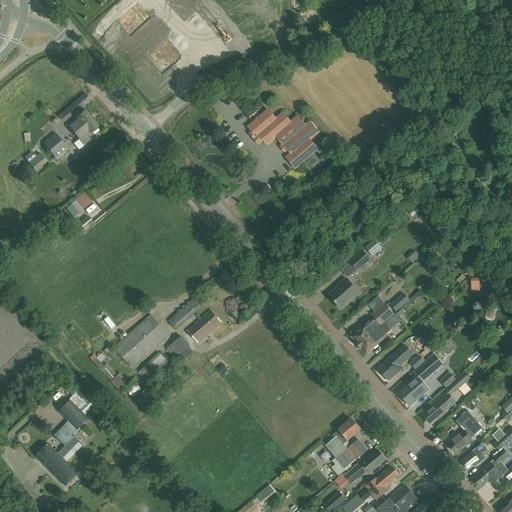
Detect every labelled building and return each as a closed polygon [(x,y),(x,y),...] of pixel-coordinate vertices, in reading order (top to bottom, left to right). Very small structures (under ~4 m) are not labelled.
[(122,17),(114,23),(127,38),(150,19),(137,4),(130,9),(129,8),(121,16),(122,17)] [(207,32),(196,41),(209,56),(219,47),(207,32)] [(168,41),(145,60),(158,75),(181,56),(168,41)] [(98,126),(92,118),(85,110),(76,118),(78,119),(69,126),(79,139),(78,140),(83,146),(92,139),(90,137),(92,136),(90,133),(98,126)] [(309,140),(318,132),(310,122),(305,126),(297,117),(290,123),(282,114),(276,120),(268,111),(251,125),(255,130),(251,133),(257,141),(262,137),(267,143),(276,136),(284,145),(281,147),(285,150),(287,148),(292,153),(287,158),(295,167),(316,149),(309,140)] [(68,149),(54,133),(42,143),(56,159),(68,149)] [(28,162),(36,156),(32,151),(24,158),(28,162)] [(35,172),(47,162),(40,154),(28,164),(35,172)] [(75,202),(66,209),(74,218),(82,211),(81,210),(75,202)] [(94,223),(87,216),(78,224),(84,231),(93,223),(94,223)] [(365,248),(373,256),(382,248),(375,240),(365,248)] [(350,262),(350,263),(358,271),(370,260),(362,251),(350,262)] [(479,267),(475,271),(485,283),(491,278),(493,276),(482,264),(479,267)] [(352,300),(359,294),(346,279),(339,285),(340,286),(329,295),(340,308),(352,299),(352,300)] [(473,292),(483,291),(482,279),(472,280),(473,292)] [(404,293),(390,305),(396,312),(409,300),(404,293)] [(176,330),(201,307),(194,299),(168,322),(176,330)] [(358,346),(380,327),(379,326),(393,313),(385,304),(372,316),(374,318),(352,337),(356,342),(355,342),(358,346)] [(197,344),(221,323),(211,311),(187,331),(197,344)] [(377,341),(386,334),(401,321),(395,314),(380,327),(358,346),(361,349),(362,349),(366,354),(379,343),(377,341)] [(131,368),(168,336),(151,316),(114,348),(131,368)] [(189,345),(181,336),(167,348),(174,357),(189,345)] [(441,347),(448,355),(456,348),(449,340),(441,347)] [(402,369),(400,366),(413,355),(404,345),(378,368),(389,381),(402,369)] [(111,359),(116,355),(109,347),(104,351),(111,359)] [(160,353),(144,367),(139,372),(143,376),(148,372),(152,377),(168,362),(160,353)] [(420,401),(418,398),(423,393),(419,388),(423,384),(422,383),(443,365),(434,354),(413,373),(417,378),(413,381),(412,380),(398,392),(410,405),(414,402),(416,404),(420,401)] [(410,364),(415,370),(424,361),(419,355),(410,364)] [(502,381),(487,365),(478,373),(493,389),(502,381)] [(122,387),(128,381),(119,372),(114,378),(122,387)] [(450,386),(455,392),(470,379),(465,373),(450,386)] [(61,395),(72,389),(69,382),(58,387),(61,395)] [(134,394),(142,387),(137,383),(130,390),(134,394)] [(446,413),(444,411),(455,402),(446,392),(421,414),(430,424),(436,419),(437,420),(446,413)] [(69,422),(55,436),(65,446),(66,447),(67,446),(76,437),(75,437),(73,435),(78,431),(89,420),(71,401),(59,412),(69,422)] [(464,431),(448,445),(455,453),(461,448),(463,450),(473,441),(470,438),(483,428),(468,411),(456,421),(464,431)] [(358,440),(352,445),(347,450),(342,444),(346,440),(347,441),(355,435),(354,434),(360,429),(352,420),(344,426),(344,425),(338,430),(334,434),(333,436),(334,438),(325,446),(336,458),(333,460),(336,464),(331,468),(338,476),(346,470),(345,469),(366,451),(358,440)] [(502,428),(496,433),(500,437),(506,432),(502,428)] [(511,429),(505,435),(494,446),(499,451),(511,439),(511,429)] [(65,446),(58,454),(60,456),(66,462),(84,445),(76,436),(75,437),(76,437),(67,446),(66,447),(65,446)] [(482,454),(488,450),(482,443),(461,460),(469,470),(474,466),(475,467),(486,458),(482,454)] [(36,457),(47,468),(60,456),(58,454),(48,444),(36,457)] [(480,487),(489,480),(492,484),(501,477),(508,471),(501,462),(509,456),(503,449),(493,458),(494,459),(472,478),(480,487)] [(369,474),(386,460),(377,450),(361,463),(360,463),(344,476),(351,484),(367,471),(369,474)] [(60,456),(47,468),(65,487),(78,474),(66,462),(60,456)] [(388,490),(386,488),(395,480),(394,479),(399,475),(391,466),(376,479),(376,478),(366,487),(367,488),(359,496),(364,501),(372,494),(377,500),(388,490)] [(405,485),(377,510),(378,511),(401,511),(400,510),(403,508),(404,507),(406,509),(413,502),(417,499),(405,485)] [(330,511),(345,500),(339,492),(324,505),(329,511),(330,511)] [(413,502),(406,509),(408,511),(432,511),(438,507),(429,496),(417,507),(413,502)] [(511,511),(511,498),(499,509),(501,511),(511,511)] [(252,501),(238,511),(252,511),(254,510),(256,511),(257,511),(260,510),(252,501)]
